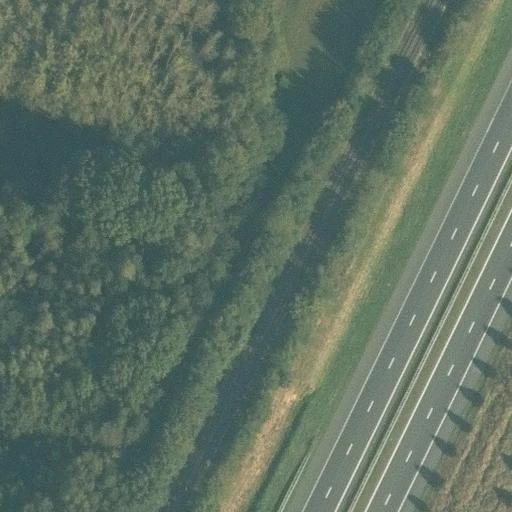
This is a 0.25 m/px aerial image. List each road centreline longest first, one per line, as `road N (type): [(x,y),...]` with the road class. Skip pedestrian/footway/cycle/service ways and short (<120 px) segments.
road 1 (motorway): [(511,112),(319,511)]
road 2 (motorway): [(380,511),(511,240)]
